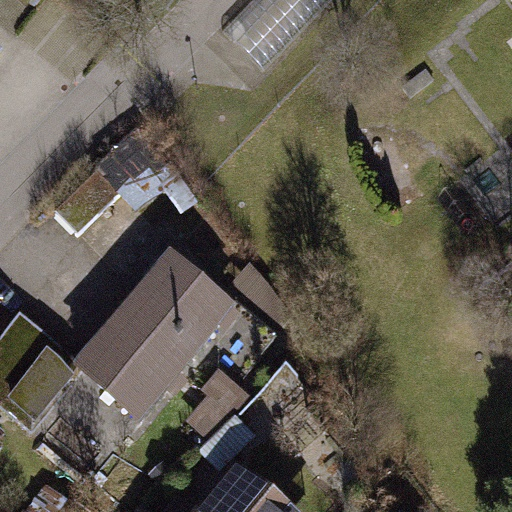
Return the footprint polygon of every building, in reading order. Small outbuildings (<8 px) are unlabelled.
[(425,199),(392,135),(359,152),(392,216),(425,199)] [(200,360),(235,318),(169,263),(74,376),(140,431),(200,360)] [(20,321),(0,345),(0,406),(32,434),(76,382),(48,358),(55,350),(20,321)] [(187,426),(209,448),(234,422),(250,406),(220,377),(200,396),(209,404),(187,426)] [(255,443),(234,422),(209,448),(199,459),(220,479),(255,443)] [(279,511),(234,471),(196,511),(190,511),(178,501),(168,511),(143,511),(135,505),(129,511),(279,511)]
